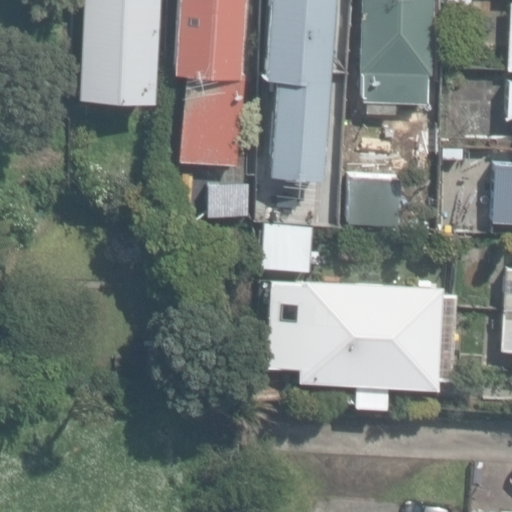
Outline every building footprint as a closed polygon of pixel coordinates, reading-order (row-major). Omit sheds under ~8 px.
[(155,0),(80,0),(76,92),(152,95),(155,0)] [(237,0),(171,0),(167,72),(177,72),(172,151),(228,154),(237,0)] [(329,0),(266,0),(256,177),(318,180),(329,0)] [(429,0),(355,0),(353,97),(428,99),(429,0)] [(511,0),(505,0),(503,65),(511,65),(511,0)] [(511,76),(499,76),(498,110),(511,110),(511,76)] [(511,155),(495,155),(492,224),(511,224),(511,155)] [(396,166),(337,162),(335,185),(332,223),(392,227),(396,166)] [(434,274),(264,267),(258,357),(290,360),(289,376),(430,378),(434,274)]
